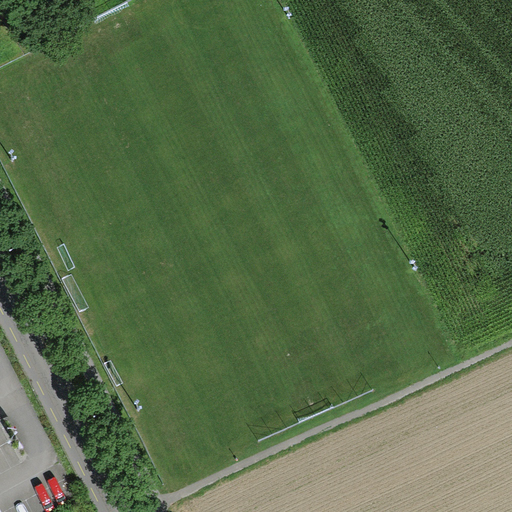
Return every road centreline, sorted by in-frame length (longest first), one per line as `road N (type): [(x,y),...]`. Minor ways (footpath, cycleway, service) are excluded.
road 1 (track): [(158,505),(511,344)]
road 2 (residential): [(0,282),(119,511)]
